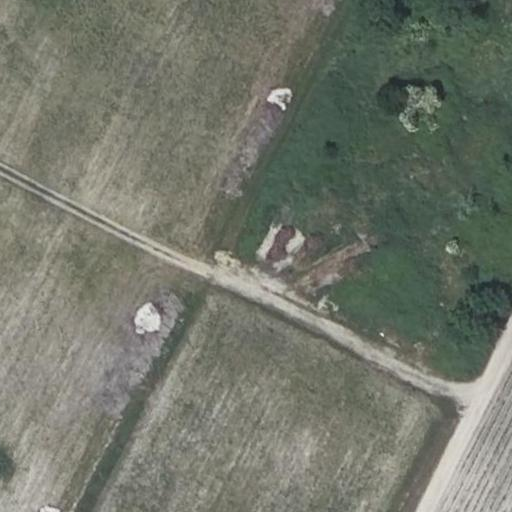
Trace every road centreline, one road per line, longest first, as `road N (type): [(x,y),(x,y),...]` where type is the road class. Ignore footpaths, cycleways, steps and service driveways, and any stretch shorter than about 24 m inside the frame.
road 1 (track): [(0,158),(479,398)]
road 2 (unclassified): [(511,335),(425,511)]
